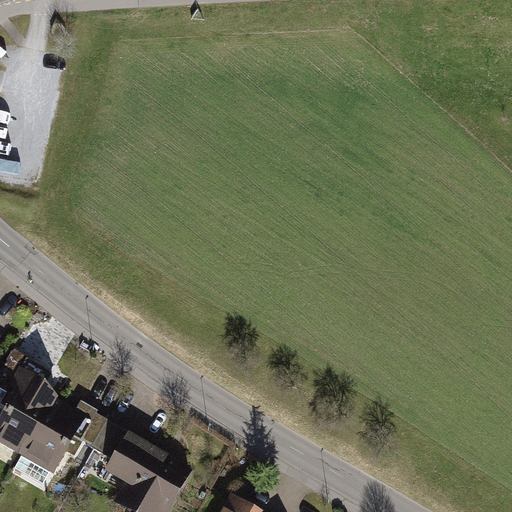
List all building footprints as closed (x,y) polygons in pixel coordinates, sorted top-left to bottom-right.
[(0,413),(0,435),(25,451),(55,404),(69,383),(13,348),(0,369),(0,375),(17,386),(0,413)] [(87,425),(55,404),(25,451),(17,464),(49,484),(80,435),(112,455),(130,427),(98,407),(87,425)] [(115,497),(138,511),(150,511),(183,461),(130,427),(112,455),(107,464),(128,477),(115,497)] [(188,511),(210,478),(183,461),(150,511),(188,511)] [(263,511),(234,494),(222,511),(263,511)]
